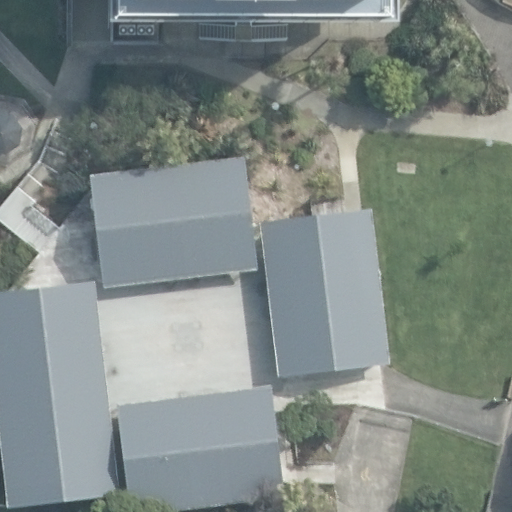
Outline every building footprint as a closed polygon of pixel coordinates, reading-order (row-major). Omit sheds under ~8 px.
[(62,0),(63,8),(404,16),(403,0),(62,0)] [(244,156),(88,174),(90,189),(103,286),(259,268),(251,208),(244,156)] [(390,362),(370,209),(363,210),(257,224),(277,376),(384,362),(390,362)] [(119,493),(95,279),(0,291),(0,460),(6,507),(119,493)] [(157,511),(285,496),(270,384),(116,404),(129,511),(157,511)]
